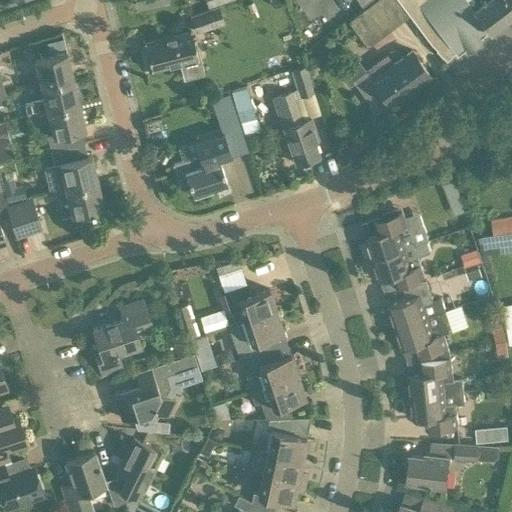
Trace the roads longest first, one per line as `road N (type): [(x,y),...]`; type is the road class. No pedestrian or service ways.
road 1 (residential): [(337,511),(353,429),(350,369),(292,206)]
road 2 (residential): [(152,236),(91,0)]
road 3 (residential): [(292,206),(511,122)]
road 4 (residential): [(7,279),(152,236)]
road 5 (residential): [(152,236),(194,236),(292,206)]
